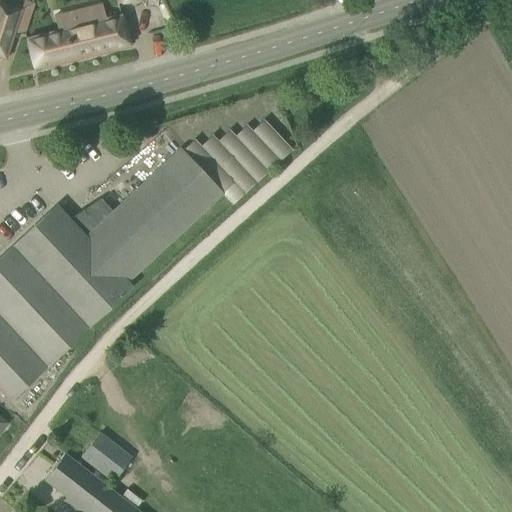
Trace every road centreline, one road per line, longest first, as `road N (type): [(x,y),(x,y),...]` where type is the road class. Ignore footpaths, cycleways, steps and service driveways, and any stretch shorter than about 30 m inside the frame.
road 1 (track): [(507,0),(333,137),(126,323),(0,478)]
road 2 (tertiary): [(0,121),(417,0)]
